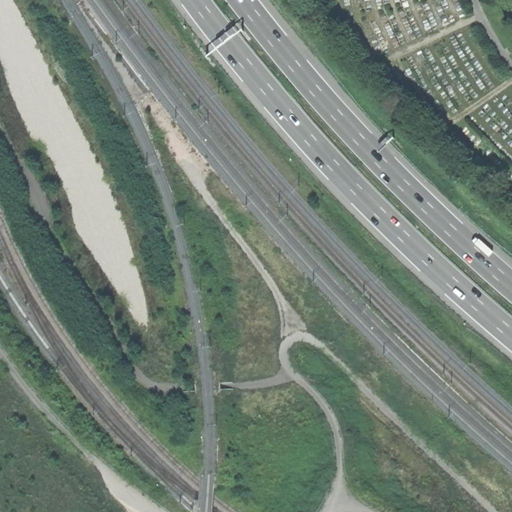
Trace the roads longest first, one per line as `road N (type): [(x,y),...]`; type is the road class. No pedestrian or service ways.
road 1 (trunk): [(196,0),(314,143),(411,245),(511,333)]
road 2 (track): [(492,511),(304,337),(288,343),(285,364),(337,431),(340,502)]
road 3 (track): [(289,370),(261,384),(230,386),(163,388),(143,379),(52,238),(0,130)]
road 4 (trunk): [(511,286),(340,117),(243,0)]
road 5 (track): [(292,339),(276,295),(150,102)]
road 6 (track): [(0,352),(57,424),(156,511)]
